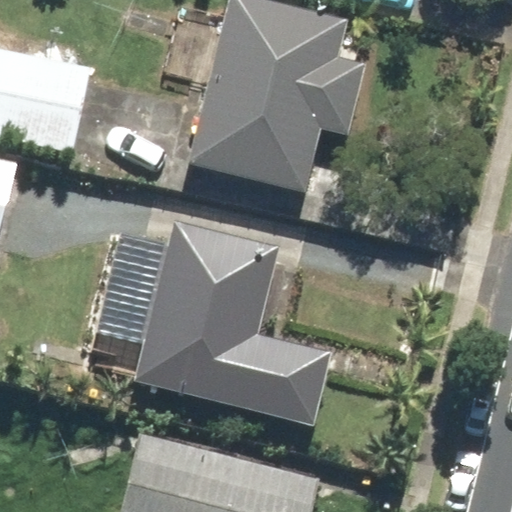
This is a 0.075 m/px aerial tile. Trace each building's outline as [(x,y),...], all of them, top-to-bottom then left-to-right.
[(335,28),(231,0),(226,0),(181,167),(298,199),(315,136),(344,144),(362,75),(325,65),(335,28)] [(84,73),(0,55),(0,145),(66,159),(84,73)] [(0,221),(12,167),(0,164),(0,221)] [(274,254),(167,230),(131,387),(306,427),(321,360),(253,344),(274,254)] [(135,441),(116,511),(303,511),(310,486),(135,441)]
